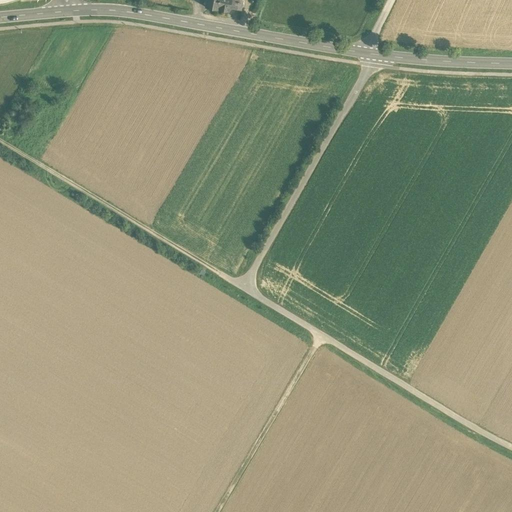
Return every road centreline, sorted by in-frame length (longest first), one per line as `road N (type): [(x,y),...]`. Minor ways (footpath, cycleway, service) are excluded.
road 1 (track): [(511,448),(243,287),(374,55)]
road 2 (secondary): [(511,63),(374,55),(135,14),(60,12)]
road 3 (track): [(243,287),(0,140)]
road 4 (track): [(231,511),(330,343)]
